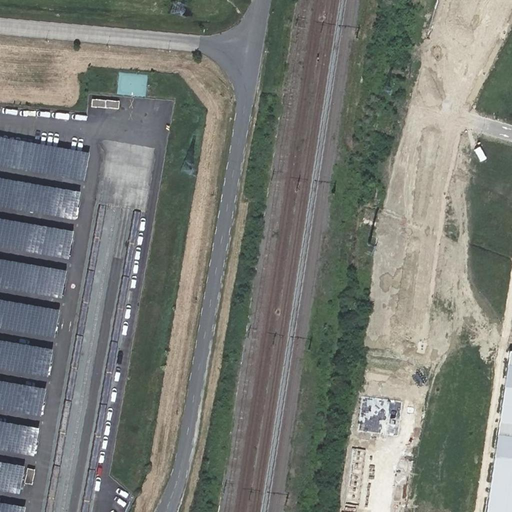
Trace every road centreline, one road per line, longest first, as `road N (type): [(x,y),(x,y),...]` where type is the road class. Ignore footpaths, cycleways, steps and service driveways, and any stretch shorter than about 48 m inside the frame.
road 1 (unclassified): [(255,48),(189,433),(166,511)]
road 2 (unclassified): [(255,48),(0,24)]
